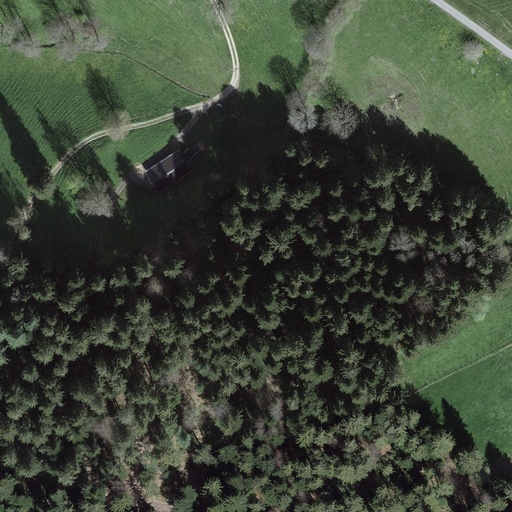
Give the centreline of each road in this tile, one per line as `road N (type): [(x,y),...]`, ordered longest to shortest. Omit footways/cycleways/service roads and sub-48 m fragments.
road 1 (track): [(231,91),(125,180),(96,237),(87,290),(87,460),(97,489),(176,511)]
road 2 (track): [(212,0),(237,67),(231,91),(94,136),(67,154),(37,188),(0,268)]
